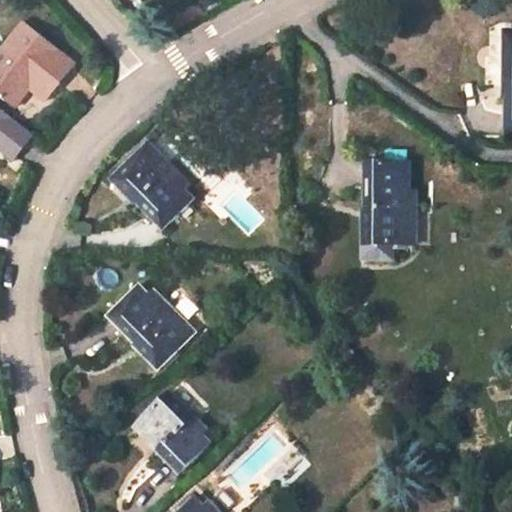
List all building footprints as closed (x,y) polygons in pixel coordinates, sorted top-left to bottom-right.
[(74,68),(23,26),(0,54),(0,96),(17,110),(31,92),(38,83),(52,94),(74,68)] [(502,31),(504,99),(511,98),(511,55),(511,30),(502,31)] [(52,94),(38,83),(31,92),(45,103),(52,94)] [(0,110),(0,152),(13,163),(33,136),(0,110)] [(195,201),(168,173),(171,170),(147,144),(116,175),(140,200),(134,206),(160,233),(195,201)] [(407,212),(407,168),(364,165),(364,215),(371,215),(371,258),(364,258),(363,261),(392,262),(393,246),(414,245),(415,212),(407,212)] [(140,200),(116,175),(109,181),(134,206),(140,200)] [(139,340),(164,365),(195,336),(169,310),(165,315),(139,289),(106,320),(132,346),(139,340)] [(132,346),(157,372),(164,365),(139,340),(132,346)] [(213,443),(193,422),(197,418),(171,390),(140,421),(163,446),(157,451),(179,475),(213,443)] [(134,428),(157,451),(163,446),(140,421),(134,428)] [(209,511),(197,499),(183,511),(209,511)]
